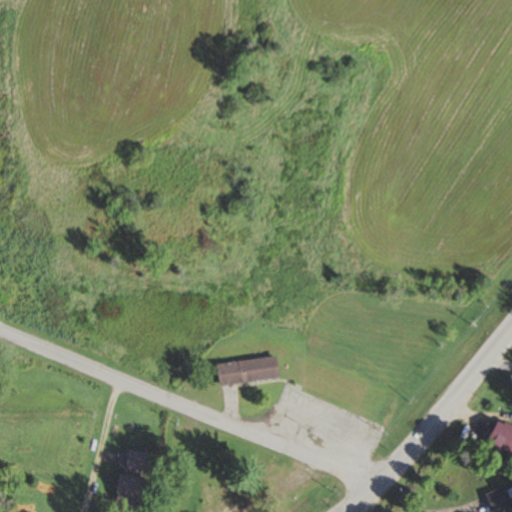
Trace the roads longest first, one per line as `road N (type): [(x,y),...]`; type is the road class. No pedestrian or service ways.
road 1 (residential): [(375,484),(0,334)]
road 2 (primary): [(348,511),(511,327)]
